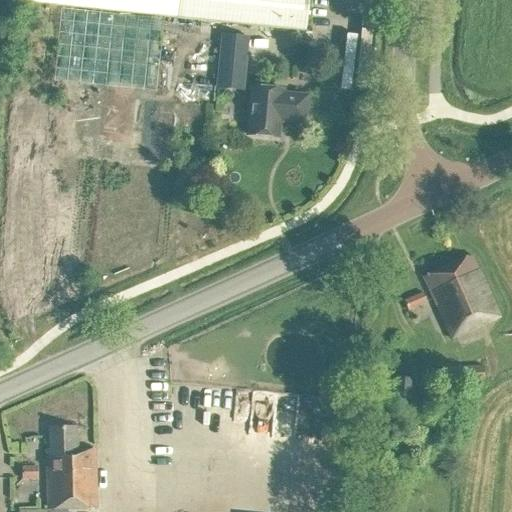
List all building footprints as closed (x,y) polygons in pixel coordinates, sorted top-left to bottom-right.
[(23,0),(23,3),(304,32),(307,0),(23,0)] [(214,91),(243,94),(248,40),(219,37),(214,91)] [(250,88),(246,135),(278,138),(279,122),(304,124),(307,97),(282,94),(282,91),(250,88)] [(470,256),(422,278),(451,340),(499,318),(470,256)] [(422,293),(403,302),(407,312),(426,303),(422,293)] [(422,370),(423,388),(481,386),(480,368),(422,370)] [(397,379),(396,397),(408,398),(409,380),(397,379)] [(395,440),(410,441),(411,407),(397,406),(395,440)] [(95,450),(76,450),(75,430),(45,431),(47,511),(96,507),(95,450)] [(36,467),(20,468),(20,481),(36,481),(36,467)]
